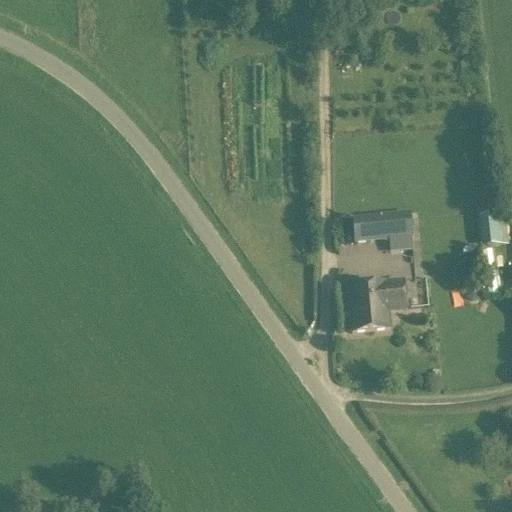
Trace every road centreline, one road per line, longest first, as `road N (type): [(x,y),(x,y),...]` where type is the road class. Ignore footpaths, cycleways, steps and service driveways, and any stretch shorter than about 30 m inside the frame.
road 1 (unclassified): [(322,399),(105,108),(0,40)]
road 2 (residential): [(322,399),(476,399),(511,389)]
road 3 (unclassified): [(401,511),(322,399)]
